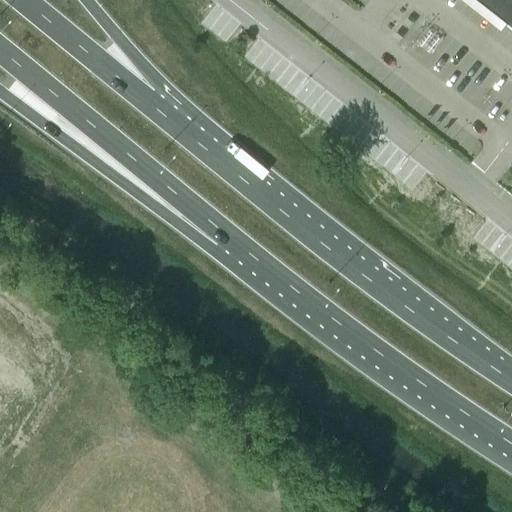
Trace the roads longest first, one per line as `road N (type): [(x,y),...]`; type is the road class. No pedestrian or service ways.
road 1 (primary): [(511,380),(338,256),(144,101)]
road 2 (unclassified): [(511,221),(229,0)]
road 3 (primary): [(230,238),(363,343),(511,444)]
road 4 (primary): [(0,50),(230,238)]
road 5 (primary): [(0,96),(164,215),(230,238)]
road 6 (primary): [(144,101),(21,0)]
